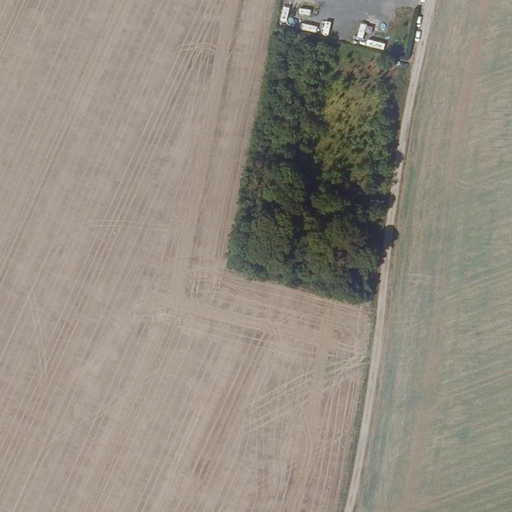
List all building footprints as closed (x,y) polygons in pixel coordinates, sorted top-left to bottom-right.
[(300,7),(299,13),(310,15),(311,9),(300,7)] [(363,38),(366,27),(354,23),(351,35),(363,38)] [(301,24),(300,30),(317,35),(319,29),(301,24)] [(335,32),(334,39),(348,42),(350,36),(335,32)] [(383,51),(385,44),(367,40),(366,47),(383,51)]
